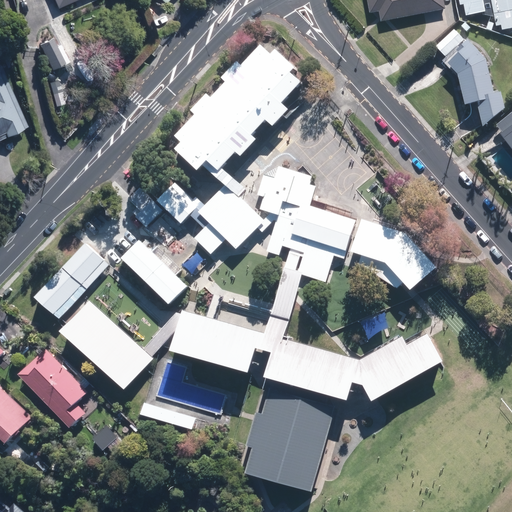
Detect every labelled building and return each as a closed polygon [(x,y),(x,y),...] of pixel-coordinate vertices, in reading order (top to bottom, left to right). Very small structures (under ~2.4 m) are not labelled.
[(447,10),(445,0),(369,0),(372,14),(381,12),(383,21),(447,10)] [(484,0),(458,0),(459,6),(466,5),(468,17),(487,14),(484,0)] [(511,0),(492,0),(497,31),(511,28),(511,0)] [(457,30),(438,48),(447,58),(466,40),(457,30)] [(169,35),(165,32),(156,42),(160,45),(169,35)] [(454,52),(445,62),(461,75),(466,106),(480,104),(484,128),(507,111),(504,92),(496,93),(489,58),(469,37),(454,52)] [(50,38),(37,45),(52,72),(65,65),(50,38)] [(160,47),(157,43),(148,53),(152,56),(160,47)] [(275,56),(263,45),(179,138),(185,144),(179,150),(203,172),(212,163),(223,173),(305,83),(296,75),(301,70),(279,51),(275,56)] [(0,139),(27,128),(0,66),(0,139)] [(511,146),(511,112),(495,126),(511,146)] [(281,168),(264,177),(259,190),(265,191),(262,205),(276,209),(266,247),(282,251),(278,266),(322,278),(331,244),(346,248),(355,217),(325,209),(327,200),(308,195),(312,177),(281,168)] [(401,191),(362,182),(355,212),(394,220),(401,191)] [(178,184),(159,201),(182,226),(201,208),(178,184)] [(158,204),(142,187),(130,198),(140,209),(136,213),(142,219),(158,204)] [(231,193),(201,221),(235,257),(265,229),(231,193)] [(164,215),(151,228),(166,243),(179,231),(164,215)] [(212,234),(197,249),(214,267),(230,252),(212,234)] [(400,246),(362,235),(355,261),(386,270),(407,295),(427,278),(400,246)] [(114,263),(90,241),(37,298),(61,320),(114,263)] [(140,242),(117,265),(168,317),(191,295),(140,242)] [(195,252),(184,263),(195,276),(207,265),(195,252)] [(438,278),(413,300),(462,355),(487,334),(438,278)] [(241,479),(310,498),(322,452),(330,422),(335,404),(348,408),(358,369),(285,349),(297,303),(276,297),(259,360),(272,364),(241,479)] [(157,359),(93,302),(65,333),(130,390),(157,359)] [(260,337),(183,315),(172,352),(250,374),(260,337)] [(359,360),(379,395),(445,359),(431,333),(411,344),(406,335),(359,360)] [(511,362),(491,338),(471,356),(511,403),(511,362)] [(0,344),(0,361),(9,353),(0,344)] [(47,348),(20,375),(71,427),(87,411),(81,404),(92,394),(47,348)] [(1,388),(0,388),(0,435),(9,444),(33,417),(1,388)]
